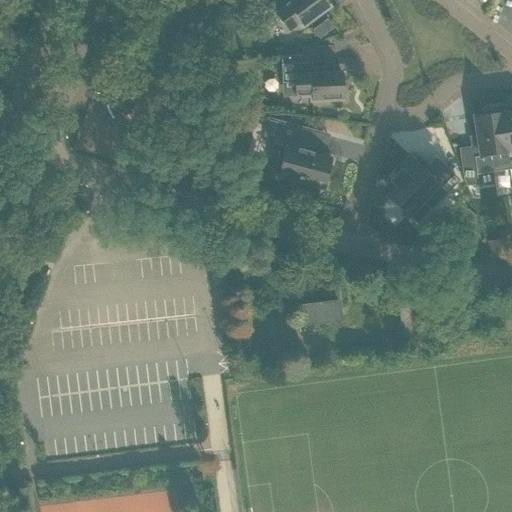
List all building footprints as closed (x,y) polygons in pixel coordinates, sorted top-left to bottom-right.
[(193,5),(181,0),(177,0),(168,23),(186,20),(193,5)] [(268,29),(279,21),(287,32),(299,23),(302,27),(329,8),(323,0),(257,0),(256,1),(262,9),(256,13),(268,29)] [(180,25),(167,26),(169,38),(181,37),(180,25)] [(311,102),(344,100),(343,74),(325,75),(324,67),(312,67),(312,63),(304,63),(304,56),(281,57),(282,83),(294,83),(295,97),(311,96),(311,102)] [(131,112),(123,116),(130,130),(129,131),(135,143),(144,138),(139,129),(140,128),(141,128),(141,127),(142,127),(143,127),(144,127),(153,131),(154,132),(158,121),(157,121),(156,123),(151,121),(150,121),(150,120),(149,120),(149,119),(144,81),(146,81),(146,80),(132,82),(135,105),(135,106),(135,107),(135,108),(134,108),(134,109),(134,110),(133,110),(133,111),(132,111),(131,112)] [(121,115),(122,117),(123,116),(131,112),(131,111),(130,110),(128,111),(126,107),(120,110),(123,114),(121,115)] [(501,113),(510,170),(511,169),(511,112),(503,114),(502,113),(501,113)] [(501,113),(474,117),(480,157),(473,158),(475,164),(461,166),(463,178),(466,187),(478,185),(476,175),(510,170),(501,113)] [(281,160),(277,177),(293,181),(292,185),(307,188),(307,185),(324,189),(332,160),(302,152),(303,147),(298,146),(303,129),(282,124),(277,140),(272,139),(268,156),(281,160)] [(439,184),(440,183),(447,190),(457,180),(446,170),(437,179),(431,174),(430,176),(413,159),(391,182),(396,186),(386,197),(407,218),(408,217),(417,225),(431,210),(423,202),(439,184)] [(136,169),(136,170),(137,170),(149,173),(151,167),(150,166),(138,163),(137,163),(136,169)] [(297,307),(299,327),(301,327),(300,325),(339,321),(340,323),(341,322),(340,310),(342,310),(341,290),(342,290),(342,287),(340,287),(340,286),(316,286),(316,287),(317,287),(318,305),(297,307)] [(398,302),(402,341),(415,340),(411,301),(398,302)]
